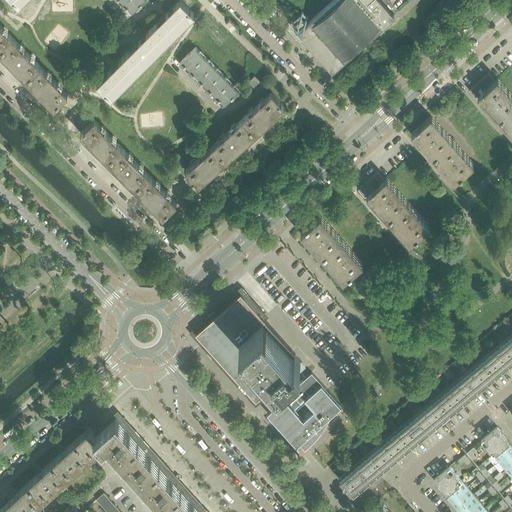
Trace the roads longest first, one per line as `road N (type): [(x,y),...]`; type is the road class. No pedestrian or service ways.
road 1 (residential): [(198,283),(0,82)]
road 2 (tertiary): [(198,283),(364,135)]
road 3 (tertiary): [(364,135),(511,1)]
road 4 (residential): [(364,135),(228,0)]
road 5 (residential): [(307,511),(184,375)]
road 6 (residential): [(430,511),(409,484),(413,473),(511,387)]
road 7 (residential): [(184,375),(182,411),(272,511)]
road 8 (residential): [(97,284),(0,185)]
road 9 (tertiary): [(0,460),(93,376)]
